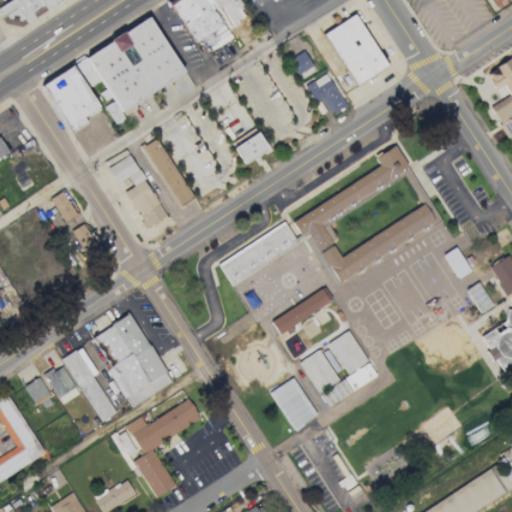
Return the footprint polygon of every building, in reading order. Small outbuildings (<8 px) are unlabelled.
[(0,24),(0,6),(9,0),(58,0),(60,3),(8,37),(0,24)] [(231,38),(226,27),(244,17),(238,7),(240,6),(236,0),(168,0),(192,43),(205,36),(212,48),(231,38)] [(85,57),(121,111),(183,70),(146,17),(85,57)] [(350,19),(319,39),(353,89),(384,69),(350,19)] [(312,66),(302,50),(287,59),(296,75),(312,66)] [(511,147),(511,56),(486,71),(501,99),(489,106),(511,147)] [(303,86),(313,102),(320,98),(330,114),(345,104),(324,73),(303,86)] [(232,147),(242,163),(266,148),(256,132),(232,147)] [(191,196),(155,138),(141,146),(177,205),(191,196)] [(285,222),(296,242),(306,237),(315,252),(336,240),(323,216),(407,168),(394,145),(373,157),(379,168),(285,222)] [(163,217),(127,149),(104,161),(107,165),(105,166),(115,183),(127,176),(132,186),(124,191),(144,228),(163,217)] [(63,221),(75,214),(60,190),(48,198),(63,221)] [(337,254),(332,245),(318,253),(333,280),(439,220),(429,202),(337,254)] [(95,248),(84,223),(71,229),(82,254),(95,248)] [(228,283),(297,247),(285,224),(216,260),(228,283)] [(456,279),(469,271),(454,247),(441,254),(456,279)] [(487,266),(503,295),(511,289),(511,267),(505,255),(487,266)] [(464,288),(478,313),(491,306),(478,281),(464,288)] [(328,301),(319,288),(269,321),(278,335),(328,301)] [(511,364),(511,311),(506,315),(507,316),(500,320),(505,328),(495,333),(492,328),(478,336),(492,360),(495,359),(502,370),(511,364)] [(169,384),(129,313),(88,336),(128,407),(169,384)] [(343,374),(365,363),(348,330),(326,341),(343,374)] [(98,422),(113,414),(75,349),(60,357),(98,422)] [(316,393),(337,380),(317,349),(296,362),(316,393)] [(374,377),(367,363),(318,392),(326,405),(374,377)] [(58,404),(76,394),(60,364),(43,374),(58,404)] [(23,385),(32,405),(47,398),(37,377),(23,385)] [(269,390),(290,429),(314,416),(293,377),(269,390)] [(0,423),(14,448),(0,455),(0,478),(41,454),(5,392),(0,395),(0,423)] [(172,486),(150,447),(198,419),(187,399),(143,424),(139,416),(123,425),(141,455),(131,460),(153,497),(172,486)] [(92,497),(99,511),(100,511),(133,495),(126,480),(92,497)] [(419,511),(474,511),(486,505),(481,496),(478,498),(468,482),(419,511)] [(50,504),(54,511),(81,511),(72,492),(50,504)]
